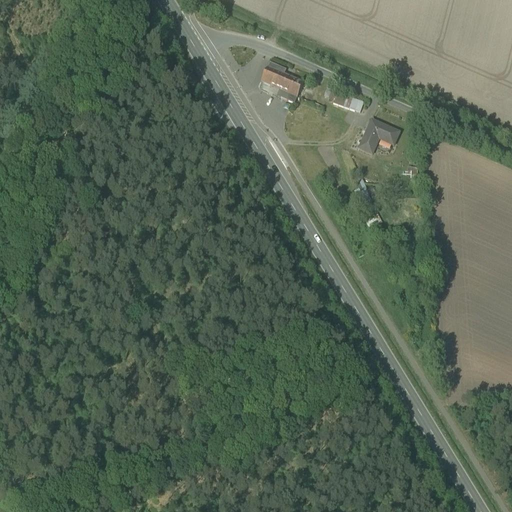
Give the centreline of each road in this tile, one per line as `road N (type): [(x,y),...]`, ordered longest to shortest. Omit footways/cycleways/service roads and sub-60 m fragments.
road 1 (primary): [(482,511),(193,40)]
road 2 (unclassified): [(193,40),(251,41),(511,156)]
